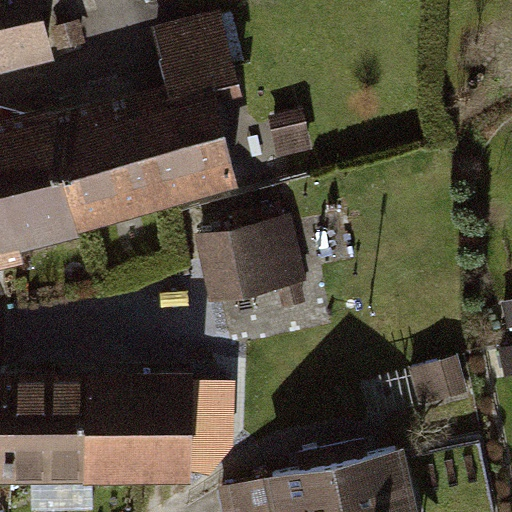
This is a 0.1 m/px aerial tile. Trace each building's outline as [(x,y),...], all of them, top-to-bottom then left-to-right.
[(0,0),(0,62),(101,40),(95,17),(62,24),(56,0),(0,0)] [(63,103),(92,211),(257,166),(236,90),(263,83),(240,2),(172,21),(186,69),(63,103)] [(0,109),(0,237),(92,211),(63,103),(60,93),(0,109)] [(285,114),(295,148),(324,140),(315,106),(285,114)] [(207,217),(225,293),(323,269),(304,193),(207,217)] [(419,366),(426,396),(481,385),(475,354),(419,366)] [(13,380),(0,380),(0,468),(15,468),(13,380)] [(238,381),(13,380),(15,468),(193,469),(213,475),(242,445),(238,381)] [(350,511),(412,511),(399,448),(339,461),(350,511)] [(350,511),(339,461),(228,484),(233,511),(350,511)]
